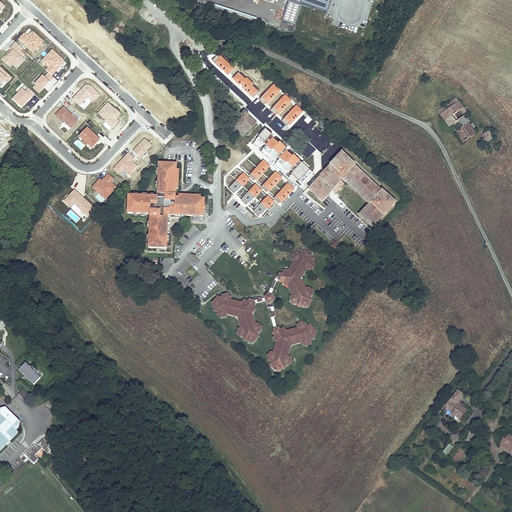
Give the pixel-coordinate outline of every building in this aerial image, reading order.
[(436,109),(444,120),(462,107),(454,97),(436,109)] [(448,126),(450,125),(463,141),(475,132),(471,128),(474,126),(465,115),(467,113),(462,107),(444,120),(448,126)] [(248,132),(256,123),(247,115),(249,114),(245,110),(240,115),(242,116),(237,122),(248,132)] [(493,136),(488,130),(481,136),(486,142),(493,136)] [(262,145),(309,189),(310,188),(317,180),(317,179),(270,136),(262,145)] [(361,215),(364,217),(365,216),(372,222),(371,223),(374,225),(385,214),(387,215),(397,203),(390,196),(388,198),(384,194),(385,193),(383,192),(385,190),(383,188),(381,190),(377,186),(378,185),(375,182),(374,183),(370,180),(371,179),(369,177),(369,178),(365,175),(366,174),(363,171),(362,172),(358,168),(359,167),(356,164),(355,166),(354,165),(353,165),(350,162),(351,161),(343,153),(340,156),(341,157),(335,163),(334,162),(332,165),(329,170),(328,169),(323,174),(324,175),(318,182),(317,180),(310,188),(311,189),(310,190),(314,193),(315,192),(321,198),(320,199),(322,201),(332,191),(331,189),(335,184),(336,185),(338,182),(337,181),(342,177),(344,178),(345,177),(372,202),(371,204),(372,205),(368,210),(367,208),(361,215)] [(157,162),(157,195),(128,195),(127,212),(149,213),(148,247),(166,247),(167,232),(169,232),(169,225),(170,216),(179,217),(185,217),(185,214),(202,215),(203,197),(199,197),(184,196),(178,196),(175,196),(175,181),(175,175),(175,169),(175,163),(157,162)] [(372,202),(345,177),(344,178),(371,204),(372,202)] [(277,209),(271,204),(260,215),(266,221),(277,209)] [(174,225),(179,221),(179,217),(170,216),(169,225),(174,225)] [(311,254),(304,250),(303,251),(301,249),(299,252),(297,250),(292,253),(292,259),(294,261),(289,269),(283,269),(283,272),(280,272),(278,276),(275,278),(271,289),(270,292),(269,292),(266,296),(263,297),(262,296),(261,296),(260,296),(259,296),(258,297),(258,298),(258,299),(255,299),(250,298),(249,300),(246,298),(244,300),(245,302),(244,303),(242,304),(241,304),(240,302),(237,301),(236,303),(235,303),(233,301),(233,300),(231,299),(232,296),(228,293),(225,294),(223,294),(223,297),(220,296),(219,299),(218,299),(216,307),(217,307),(216,310),(219,311),(219,314),(222,317),(227,316),(228,313),(230,313),(230,312),(232,312),(234,312),(234,314),(237,315),(238,314),(239,314),(241,316),(241,317),(240,318),(241,321),(243,321),(243,322),(243,325),(242,325),(242,327),(240,328),(239,333),(242,336),(245,335),(246,338),(249,337),(249,339),(257,336),(257,335),(259,334),(259,331),(261,331),(263,326),(259,323),(256,324),(255,321),(254,321),(252,320),(252,318),(254,317),(253,314),(251,314),(251,313),(252,310),(254,310),(256,308),(254,306),(256,304),(256,302),(266,299),(269,306),(272,306),(273,310),(272,311),(270,312),(270,313),(274,328),(273,333),(274,334),(276,334),(274,336),(273,337),(276,341),(274,351),(272,351),(267,354),(269,360),(272,361),(270,365),(273,365),(273,367),(277,371),(283,369),(286,369),(287,363),(290,364),(293,360),(292,355),(289,355),(290,349),(294,345),(302,342),(303,345),(308,347),(312,343),(312,340),(315,339),(314,337),(317,330),(313,325),(311,326),(310,323),(307,324),(306,322),(301,321),(297,325),(298,327),(287,330),(284,326),(282,328),(280,326),(278,327),(275,315),(276,314),(277,313),(277,312),(273,301),(276,298),(274,293),(272,293),(277,280),(279,279),(280,280),(283,280),(283,283),(286,283),(287,286),(292,295),(290,296),(290,302),(295,303),(300,308),(302,306),(302,307),(309,308),(311,302),(313,301),(312,297),(314,296),(313,288),(309,286),(306,287),(305,285),(303,282),(302,278),(307,270),(309,270),(314,268),(314,261),(315,258),(313,257),(310,255),(311,254)] [(423,282),(414,273),(411,276),(420,285),(423,282)] [(66,334),(62,328),(58,331),(62,337),(66,334)] [(264,342),(257,336),(249,339),(256,345),(261,346),(264,342)] [(29,367),(25,363),(19,369),(24,375),(25,374),(29,377),(28,378),(33,384),(40,378),(36,374),(38,373),(29,366),(29,367)] [(23,389),(18,394),(26,401),(30,396),(23,389)] [(448,396),(445,400),(447,402),(445,404),(446,408),(451,412),(450,413),(453,415),(454,414),(457,417),(459,417),(465,409),(455,404),(463,394),(457,389),(450,398),(448,396)] [(48,394),(44,398),(49,403),(53,398),(48,394)] [(0,451),(18,433),(16,431),(18,429),(20,422),(5,408),(0,409),(0,451)] [(472,443),(478,435),(469,429),(463,437),(472,443)] [(511,432),(505,429),(497,446),(511,452),(511,432)] [(50,450),(43,439),(36,446),(34,445),(25,455),(34,464),(39,459),(35,456),(42,448),(47,453),(50,450)] [(449,444),(441,454),(446,457),(453,448),(449,444)] [(456,460),(465,449),(458,444),(450,455),(456,460)]
